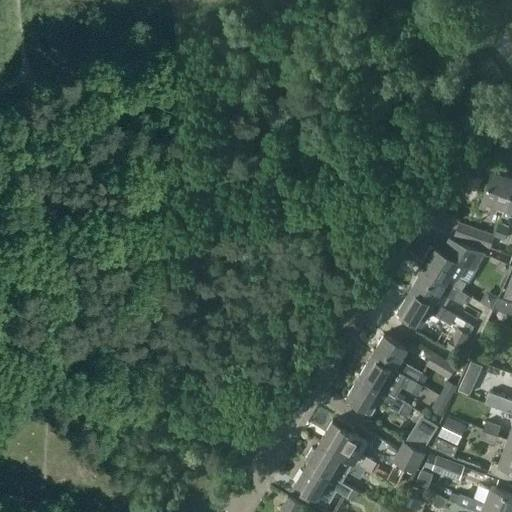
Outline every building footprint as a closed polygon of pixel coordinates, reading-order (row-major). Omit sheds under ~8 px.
[(498,204),(505,206),(511,187),(511,177),(493,170),(481,204),(496,209),(498,204)] [(511,215),(511,187),(505,206),(502,214),(508,216),(511,215)] [(455,234),(478,243),(491,247),(495,235),(460,222),(455,234)] [(495,235),(491,247),(499,250),(503,238),(505,239),(509,227),(499,223),(495,235)] [(436,247),(435,248),(431,245),(426,254),(430,256),(423,267),(446,281),(459,260),(443,251),(436,247)] [(451,297),(451,296),(457,287),(446,281),(423,267),(411,288),(434,301),(440,291),(451,297)] [(468,294),(461,290),(457,287),(451,296),(463,303),(468,294)] [(440,316),(439,316),(445,307),(434,301),(411,288),(399,309),(422,322),(429,311),(439,317),(440,316)] [(456,314),(445,307),(439,316),(440,316),(451,323),(456,314)] [(438,342),(457,353),(468,334),(458,328),(453,336),(444,331),(438,342)] [(384,333),(372,353),(423,384),(428,376),(422,373),(422,372),(400,359),(408,347),(384,333)] [(360,374),(383,388),(390,377),(418,393),(423,384),(372,353),(360,374)] [(455,365),(434,353),(428,363),(448,375),(455,365)] [(383,388),(360,374),(348,395),(371,409),(378,398),(407,415),(413,406),(405,402),(405,401),(383,388)] [(456,384),(447,379),(439,393),(448,398),(456,384)] [(511,397),(490,390),(486,402),(511,411),(511,397)] [(320,441),(365,468),(370,471),(376,461),(360,452),(367,440),(349,429),(352,425),(336,415),(333,420),(320,441)] [(437,435),(455,444),(464,425),(445,416),(437,435)] [(484,428),(498,434),(501,426),(487,420),(484,428)] [(484,428),(481,437),(495,442),(498,434),(484,428)] [(511,439),(509,438),(500,463),(511,467),(511,439)] [(407,466),(415,471),(426,451),(425,451),(404,439),(399,448),(412,456),(407,466)] [(360,476),(365,468),(320,441),(316,449),(312,447),(305,459),(309,461),(343,481),(349,470),(360,476)] [(412,456),(399,448),(393,459),(407,466),(412,456)] [(436,455),(430,470),(458,480),(463,465),(436,455)] [(353,487),(343,481),(309,461),(296,482),(317,495),(315,499),(327,506),(337,490),(348,496),(353,487)] [(422,468),(415,482),(429,487),(434,472),(422,468)] [(467,506),(482,511),(484,511),(511,511),(511,493),(491,486),(486,501),(461,492),(458,502),(467,506)] [(411,508),(418,491),(408,488),(402,505),(411,508)] [(289,495),(281,509),(286,511),(300,511),(305,505),(289,495)]
